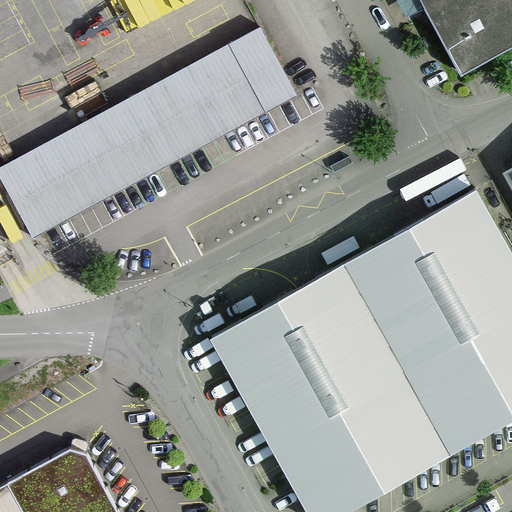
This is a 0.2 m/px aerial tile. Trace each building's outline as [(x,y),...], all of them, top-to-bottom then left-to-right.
[(511,0),(418,0),(459,73),(511,43),(511,0)] [(0,166),(0,180),(31,238),(295,95),(258,27),(0,166)] [(329,166),(332,173),(350,163),(347,156),(329,166)] [(511,171),(503,176),(511,191),(511,171)] [(308,511),(341,511),(511,416),(511,257),(473,188),(344,260),(210,335),(308,511)] [(0,483),(0,511),(117,511),(85,452),(68,447),(0,483)]
